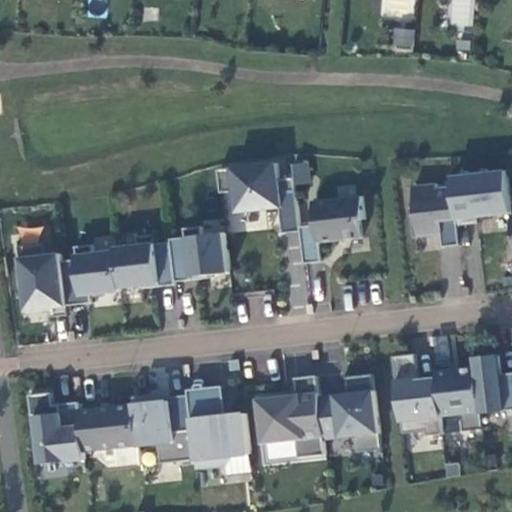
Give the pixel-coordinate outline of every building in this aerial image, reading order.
[(393,27),(391,47),(413,49),(415,29),(393,27)] [(302,225),(296,176),(281,178),(279,162),(220,168),(222,192),(237,190),(240,211),(281,206),(284,232),(302,231),(302,225)] [(511,201),(508,169),(454,175),(455,186),(459,224),(478,222),(477,215),(511,211),(511,201)] [(439,183),(415,185),(418,213),(413,213),(416,236),(443,232),(445,246),(461,244),(459,224),(455,186),(439,188),(439,183)] [(364,195),(315,201),(318,224),(302,225),(302,231),(306,262),(323,260),(321,241),(363,236),(361,218),(366,218),(364,195)] [(204,225),(186,227),(187,236),(172,238),(172,241),(177,280),(210,277),(210,273),(231,271),(227,232),(205,234),(204,225)] [(157,233),(139,235),(140,244),(118,247),(118,250),(122,286),(144,284),(144,287),(178,283),(177,280),(172,241),(158,242),(157,233)] [(46,243),(22,245),(29,310),(52,307),(54,316),(70,314),(69,304),(64,260),(64,253),(48,255),(46,243)] [(95,243),(78,245),(79,258),(64,260),(69,304),(94,301),(93,292),(123,289),(122,286),(118,250),(96,252),(95,243)] [(288,304),(304,305),(307,264),(291,263),(288,304)] [(420,378),(413,379),(413,372),(419,366),(417,353),(396,355),(404,432),(427,430),(428,435),(444,433),(442,415),(438,376),(420,378)] [(500,354),(476,357),(477,366),(482,412),(511,409),(511,379),(503,381),(502,373),(500,354)] [(477,366),(461,368),(461,371),(454,372),(453,359),(436,361),(438,376),(442,415),(462,413),(464,430),(484,427),(482,412),(477,366)] [(511,372),(502,373),(503,381),(511,379),(511,372)] [(383,449),(375,373),(347,376),(349,393),(321,396),(326,438),(357,435),(358,451),(383,449)] [(265,442),(298,438),(300,456),(327,454),(326,438),(321,396),(318,374),(297,377),(299,394),(299,399),(286,400),(286,395),(261,399),(265,442)] [(197,459),(198,468),(228,465),(234,455),(252,453),(247,412),(227,414),(224,385),(189,389),(190,394),(197,459)] [(54,391),(32,394),(34,414),(37,413),(42,463),(86,458),(85,449),(81,409),(80,401),(56,404),(54,391)] [(171,406),(162,407),(161,394),(135,397),(136,404),(140,443),(140,445),(160,442),(162,463),(197,459),(190,394),(170,396),(171,406)] [(81,409),(85,449),(140,443),(136,404),(81,409)]
